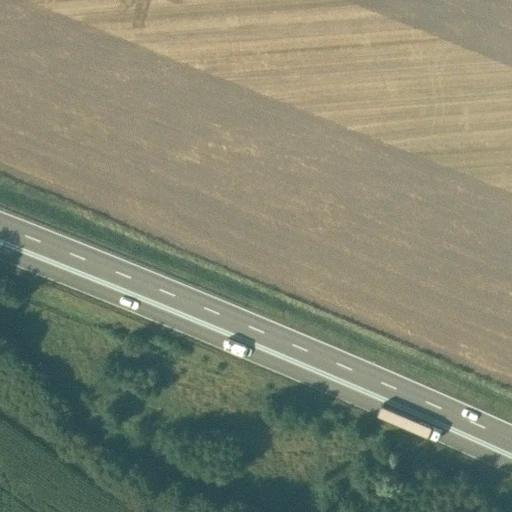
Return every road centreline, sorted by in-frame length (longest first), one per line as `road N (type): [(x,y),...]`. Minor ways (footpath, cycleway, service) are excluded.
road 1 (trunk): [(0,250),(511,468)]
road 2 (trunk): [(511,440),(0,223)]
